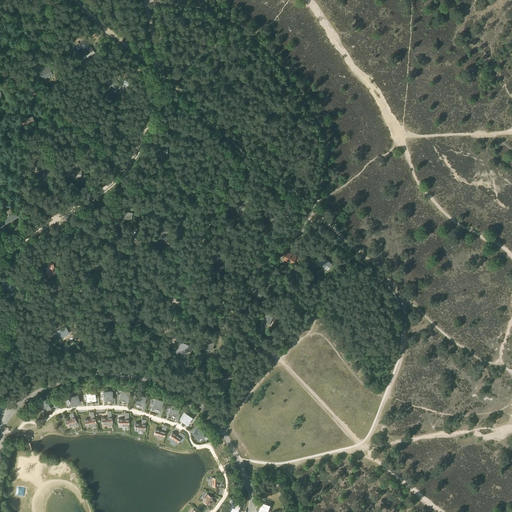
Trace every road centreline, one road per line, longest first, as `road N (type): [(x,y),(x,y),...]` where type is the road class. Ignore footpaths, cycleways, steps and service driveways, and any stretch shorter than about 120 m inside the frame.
road 1 (track): [(58,217),(120,247),(174,303),(272,352),(361,445)]
road 2 (track): [(308,0),(384,109),(420,186),(446,215),(511,257)]
road 3 (track): [(0,251),(98,193),(133,156),(158,87),(144,1)]
road 4 (track): [(73,0),(310,209)]
road 5 (unclassified): [(0,403),(16,405),(99,373),(152,381),(207,413),(251,490)]
road 6 (track): [(310,209),(378,268),(401,302),(401,359),(363,446)]
road 7 (track): [(244,154),(161,334)]
road 8 (track): [(58,217),(99,373)]
road 9 (track): [(123,169),(0,70)]
road 10 (track): [(222,433),(315,313)]
road 11 (track): [(511,430),(363,446)]
